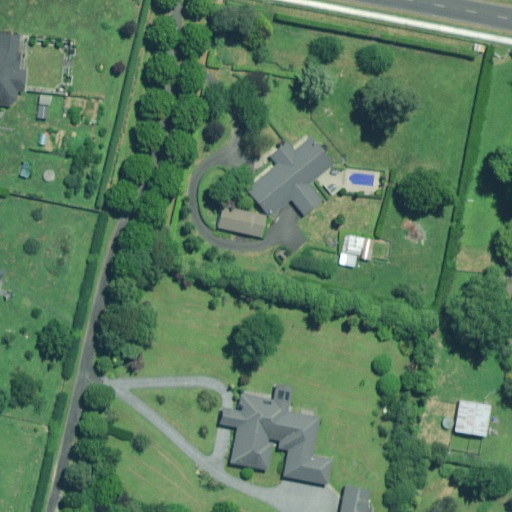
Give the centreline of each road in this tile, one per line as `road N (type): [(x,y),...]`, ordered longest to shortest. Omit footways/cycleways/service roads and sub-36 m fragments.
road 1 (unknown): [(168,38),(142,172),(113,242),(47,511)]
road 2 (unknown): [(171,0),(168,38),(233,108),(248,170)]
